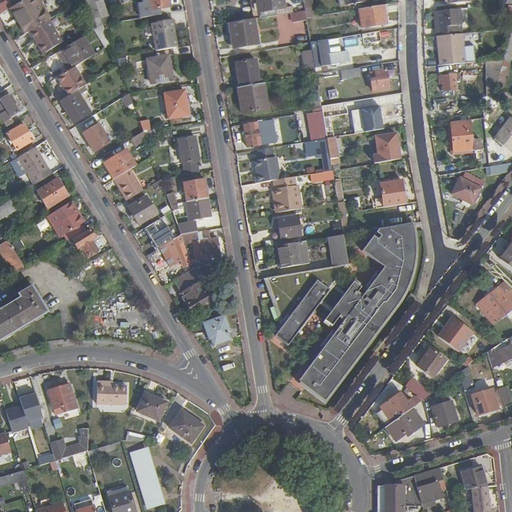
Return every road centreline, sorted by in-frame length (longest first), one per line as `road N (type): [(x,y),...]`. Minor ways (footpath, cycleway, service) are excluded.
road 1 (residential): [(196,0),(265,421)]
road 2 (residential): [(215,396),(0,43)]
road 3 (residential): [(410,0),(417,137),(446,278)]
road 4 (residential): [(215,396),(147,366),(98,356),(0,369)]
road 5 (residential): [(446,278),(330,435)]
road 6 (residential): [(361,476),(501,434)]
